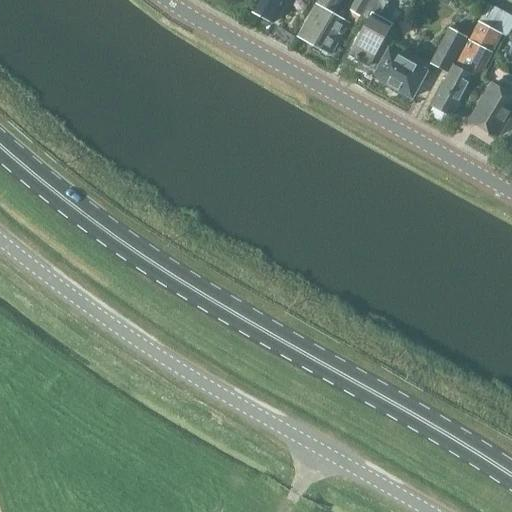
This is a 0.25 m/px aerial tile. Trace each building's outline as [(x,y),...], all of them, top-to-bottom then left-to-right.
[(258,0),(252,12),(273,24),(286,0),(258,0)] [(335,16),(343,0),(320,0),(317,5),(299,37),(331,55),(349,24),(335,16)] [(371,0),(362,17),(368,21),(349,55),(370,67),(391,29),(378,22),(388,2),(384,0),(371,0)] [(355,0),(350,11),(362,17),(371,0),(355,0)] [(502,35),(479,23),(456,66),(454,65),(432,106),(452,117),(474,76),(479,79),(502,35)] [(450,29),(431,65),(449,75),(454,65),(468,39),(450,29)] [(373,78),(413,99),(428,72),(389,50),(373,78)] [(470,122),(497,139),(511,113),(511,96),(493,84),(470,122)]
